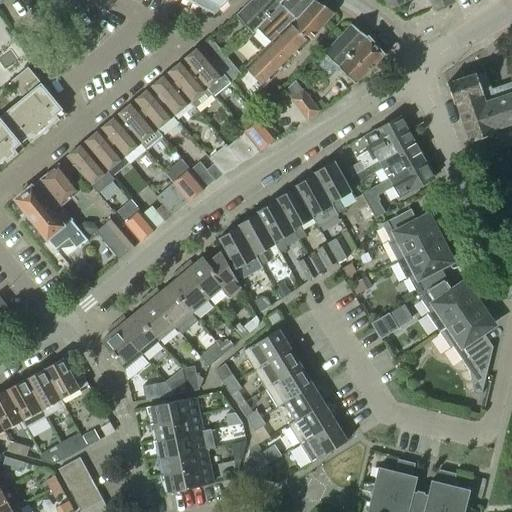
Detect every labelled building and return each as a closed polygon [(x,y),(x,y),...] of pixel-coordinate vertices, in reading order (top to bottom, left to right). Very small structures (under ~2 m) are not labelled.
[(184,0),(213,14),(226,0),(184,0)] [(297,14),(310,0),(253,0),(250,3),(236,17),(252,34),(257,29),(265,37),(270,42),(297,14)] [(310,0),(297,14),(270,42),(244,68),(262,86),(306,43),(334,13),(313,0),(310,0)] [(452,1),(451,0),(386,0),(390,8),(407,0),(420,0),(420,1),(422,0),(429,0),(434,9),(452,1)] [(322,55),(353,84),(383,56),(367,38),(350,25),(322,55)] [(199,46),(215,65),(225,57),(209,38),(199,46)] [(199,46),(182,61),(211,95),(212,95),(213,97),(230,83),(229,82),(223,75),(215,65),(199,46)] [(225,57),(215,65),(223,75),(229,82),(239,73),(225,57)] [(182,61),(166,74),(190,103),(194,109),(195,108),(211,95),(182,61)] [(40,83),(27,68),(26,68),(25,69),(9,83),(12,86),(22,98),(40,83)] [(511,82),(490,90),(484,72),(476,74),(476,73),(446,83),(453,105),(455,104),(468,143),(494,134),(493,131),(511,124),(511,82)] [(166,74),(149,88),(173,117),(190,103),(166,74)] [(51,126),(65,115),(65,114),(62,110),(40,83),(22,98),(0,116),(0,120),(23,149),(37,138),(51,126)] [(149,88),(133,102),(157,131),(173,117),(149,88)] [(291,99),(307,120),(318,111),(302,91),(291,99)] [(133,102),(116,116),(140,144),(145,150),(161,136),(157,131),(133,102)] [(116,116),(99,130),(123,158),(124,158),(140,144),(116,116)] [(347,169),(350,176),(378,160),(412,141),(401,120),(400,119),(397,118),(387,124),(364,136),(371,149),(366,151),(357,156),(360,162),(347,169)] [(270,145),(277,139),(261,119),(243,134),(245,137),(249,141),(257,152),(268,143),(270,145)] [(23,149),(0,120),(0,163),(3,160),(6,163),(23,149)] [(99,130),(83,144),(107,172),(108,172),(123,158),(99,130)] [(231,153),(239,164),(240,163),(250,158),(257,152),(249,141),(245,137),(243,134),(227,148),(231,153)] [(378,160),(350,176),(354,184),(355,184),(381,169),(387,179),(423,159),(412,141),(378,160)] [(83,144),(66,157),(90,186),(97,194),(114,180),(107,172),(83,144)] [(212,165),(221,176),(221,175),(232,170),(239,164),(231,153),(227,148),(224,146),(208,160),(212,165)] [(314,175),(336,214),(343,210),(337,199),(350,192),(332,159),(331,160),(332,162),(312,173),(313,175),(314,175)] [(385,181),(361,194),(368,206),(378,201),(379,200),(377,196),(392,187),(398,198),(433,178),(423,159),(387,179),(385,181)] [(212,165),(205,170),(199,162),(189,171),(194,177),(203,188),(213,180),(214,181),(221,176),(212,165)] [(38,180),(60,207),(79,191),(58,165),(38,180)] [(178,192),(186,202),(203,188),(194,177),(189,171),(172,185),(178,192)] [(314,175),(313,175),(293,186),(294,188),(295,188),(312,218),(317,227),(337,215),(336,214),(314,175)] [(72,246),(75,249),(82,244),(83,245),(86,242),(70,221),(59,207),(60,207),(38,180),(14,200),(54,250),(56,248),(58,249),(70,247),(72,246)] [(178,192),(172,185),(156,199),(161,205),(170,216),(186,202),(178,192)] [(276,201),(292,230),(293,231),(298,240),(305,236),(299,225),(312,218),(295,188),(294,188),(274,199),(275,201),(276,201)] [(276,201),(275,201),(255,213),(256,214),(257,214),(274,244),(279,253),(286,249),(280,239),(293,231),(292,230),(276,201)] [(170,216),(161,205),(145,219),(154,230),(170,216)] [(396,261),(438,239),(427,216),(414,223),(408,211),(410,211),(410,209),(380,225),(389,241),(386,242),(396,261)] [(130,218),(132,221),(123,228),(137,244),(154,230),(145,219),(138,211),(130,218)] [(257,214),(256,214),(236,226),(237,228),(238,227),(238,228),(254,258),(260,266),(267,262),(261,252),(274,244),(257,214)] [(114,216),(104,224),(127,251),(127,252),(137,244),(123,228),(114,216)] [(127,251),(104,224),(94,232),(117,260),(127,252),(127,251)] [(254,258),(238,228),(238,227),(237,228),(217,239),(234,270),(235,269),(241,280),(261,268),(260,266),(254,258)] [(335,239),(326,244),(336,262),(337,263),(345,259),(335,239)] [(438,239),(396,261),(405,279),(408,278),(417,296),(446,279),(445,278),(443,279),(437,268),(450,261),(438,239)] [(336,262),(326,244),(315,250),(325,268),(335,263),(336,262)] [(189,262),(180,269),(205,299),(206,300),(221,288),(228,297),(239,288),(219,253),(206,264),(201,258),(192,266),(189,262)] [(306,281),(317,274),(307,256),(295,262),(306,281)] [(175,279),(167,287),(190,314),(191,313),(206,300),(205,299),(180,269),(172,276),(175,279)] [(438,331),(477,304),(463,283),(451,291),(445,281),(446,281),(446,279),(417,296),(428,312),(426,314),(438,331)] [(287,293),(282,284),(274,289),(279,298),(287,293)] [(156,289),(146,297),(173,328),(174,327),(176,329),(181,335),(197,321),(193,316),(191,313),(190,314),(167,287),(159,293),(156,289)] [(261,296),(253,301),(260,313),(271,306),(266,298),(261,296)] [(142,307),(133,315),(157,342),(173,328),(146,297),(139,303),(142,307)] [(0,319),(9,313),(0,299),(0,319)] [(491,325),(479,307),(477,304),(438,331),(449,348),(452,347),(468,371),(473,394),(480,395),(485,375),(492,347),(480,333),(481,332),(491,325)] [(380,339),(397,328),(388,312),(370,323),(380,339)] [(123,317),(114,324),(140,355),(157,342),(133,315),(126,321),(123,317)] [(231,329),(240,340),(247,334),(238,323),(231,329)] [(109,334),(100,342),(123,370),(140,355),(114,324),(106,331),(109,334)] [(268,362),(290,349),(278,330),(242,352),(254,371),(268,362)] [(226,341),(218,347),(223,354),(231,348),(226,341)] [(290,349),(268,362),(254,371),(265,389),(269,387),(301,367),(290,349)] [(206,352),(199,357),(208,367),(213,362),(214,362),(206,352)] [(58,401),(60,400),(86,385),(87,385),(76,366),(68,370),(62,359),(41,370),(58,401)] [(181,369),(183,381),(196,378),(193,367),(181,369)] [(301,367),(269,387),(265,389),(277,408),(284,404),(283,403),(312,385),(301,367)] [(22,381),(43,419),(64,407),(60,400),(58,401),(41,370),(22,381)] [(221,382),(225,388),(236,382),(231,375),(221,382)] [(186,393),(198,390),(196,378),(183,381),(186,393)] [(3,391),(20,422),(21,422),(25,429),(43,419),(22,381),(3,391)] [(162,382),(142,386),(144,400),(144,401),(150,400),(173,395),(163,383),(162,382)] [(241,389),(236,382),(225,388),(230,396),(241,389)] [(295,422),(324,404),(312,385),(283,403),(284,404),(294,421),(295,422)] [(0,392),(0,427),(3,432),(20,422),(3,391),(0,392)] [(171,421),(197,416),(193,398),(145,408),(149,425),(171,421)] [(299,444),(335,422),(324,404),(295,422),(294,421),(288,425),(299,444)] [(245,418),(249,424),(260,418),(256,410),(245,418)] [(224,416),(227,427),(241,425),(234,414),(224,416)] [(152,442),(200,432),(197,416),(171,421),(149,425),(152,442)] [(249,424),(253,430),(255,432),(265,425),(260,418),(249,424)] [(335,422),(299,444),(311,463),(347,441),(335,422)] [(113,433),(108,423),(100,428),(105,438),(113,433)] [(93,430),(81,436),(86,447),(99,440),(93,430)] [(210,430),(200,432),(152,442),(156,459),(204,449),(213,448),(210,430)] [(15,454),(17,445),(8,442),(6,451),(15,454)] [(71,444),(60,450),(62,454),(65,459),(76,453),(71,444)] [(17,445),(15,454),(25,457),(28,448),(17,445)] [(60,450),(60,449),(48,456),(41,453),(39,461),(53,465),(65,459),(62,454),(60,450)] [(204,449),(156,459),(160,476),(208,466),(204,449)] [(387,455),(383,469),(394,472),(397,460),(398,458),(387,455)] [(10,470),(13,460),(4,457),(1,467),(10,470)] [(63,480),(85,468),(79,458),(57,470),(63,480)] [(247,459),(245,467),(257,470),(259,462),(247,459)] [(13,460),(10,470),(20,473),(23,463),(13,460)] [(474,511),(466,505),(469,490),(452,486),(455,474),(438,470),(435,482),(430,481),(427,495),(423,494),(424,492),(417,491),(416,493),(413,492),(416,477),(411,476),(414,464),(397,460),(394,472),(383,469),(377,467),(374,483),(361,483),(357,496),(369,503),(366,511),(474,511)] [(208,466),(160,476),(163,494),(211,484),(211,483),(208,466)] [(243,476),(255,479),(257,470),(245,467),(243,476)] [(85,468),(63,480),(68,491),(90,479),(85,468)] [(44,481),(49,489),(57,485),(52,476),(44,481)] [(90,479),(68,491),(74,501),(96,489),(90,479)] [(54,498),(62,494),(57,485),(49,489),(54,498)] [(8,488),(0,492),(0,511),(7,511),(17,507),(18,506),(8,488)] [(80,511),(102,500),(96,489),(74,501),(80,511)] [(103,511),(107,510),(102,500),(80,511),(79,511),(103,511)]
